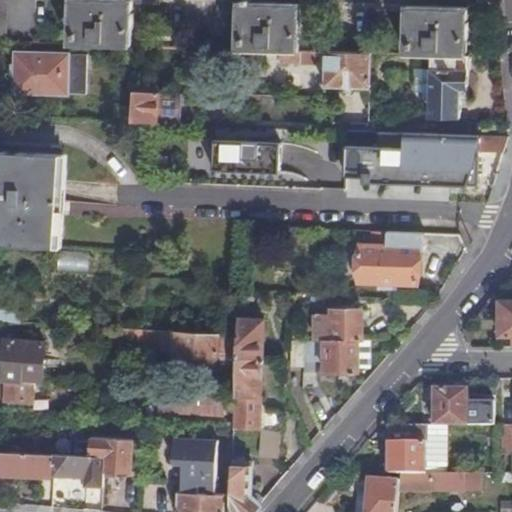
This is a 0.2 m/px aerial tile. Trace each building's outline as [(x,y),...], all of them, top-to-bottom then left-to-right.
[(71,28),(70,45),(129,48),(129,30),(133,30),(134,30),(134,16),(132,16),(132,0),(71,0),(71,13),(73,13),(72,28),(71,28)] [(239,51),(282,53),(296,53),(297,35),(301,35),(302,35),(303,21),(300,21),(301,6),(253,4),(252,0),(246,0),(247,4),(241,3),(240,18),(243,19),(242,33),(240,33),(239,51)] [(465,41),(468,41),(469,41),(470,26),(469,26),(469,11),(409,10),(408,22),(410,22),(409,39),(408,39),(407,57),(433,57),(464,59),(465,41)] [(281,65),(303,65),(303,53),(300,53),(296,53),(282,53),(281,65)] [(318,66),(318,54),(303,53),(303,65),(318,66)] [(89,96),(88,56),(16,54),(15,94),(89,96)] [(327,87),(372,89),(373,56),(328,54),(327,87)] [(469,92),(471,59),(468,59),(464,59),(433,57),(433,70),(432,94),(427,94),(427,102),(432,102),(432,119),(461,121),(462,92),(469,92)] [(417,94),(427,94),(432,94),(433,70),(417,70),(417,94)] [(133,123),(180,125),(182,93),(159,92),(159,94),(136,93),(135,93),(133,109),(133,123)] [(121,109),(120,122),(133,123),(133,109),(121,109)] [(505,153),(510,138),(348,132),(346,176),(365,177),(365,183),(478,187),(479,173),(480,152),(505,153)] [(214,171),(281,175),(282,144),(215,141),(214,171)] [(0,244),(56,248),(61,155),(1,152),(0,159),(0,244)] [(478,187),(495,187),(498,176),(479,173),(478,187)] [(389,248),(374,248),(361,247),(359,282),(419,286),(421,251),(423,250),(424,234),(390,233),(389,248)] [(390,233),(375,233),(374,248),(389,248),(390,233)] [(60,270),(89,271),(90,253),(60,251),(60,270)] [(257,292),(241,291),(240,303),(256,304),(257,292)] [(511,300),(500,300),(500,336),(511,335),(511,300)] [(360,343),(363,343),(363,311),(334,311),(334,323),(320,322),(319,342),(360,343)] [(265,321),(239,320),(239,336),(239,357),(238,362),(238,395),(236,426),(236,431),(262,432),(264,370),(265,321)] [(131,329),(120,328),(118,349),(129,350),(131,329)] [(239,336),(131,329),(129,350),(163,353),(163,351),(199,354),(199,360),(202,363),(214,364),(217,362),(218,355),(221,355),(239,357),(239,336)] [(36,383),(44,384),(46,345),(6,341),(3,381),(8,380),(36,383)] [(360,372),(360,343),(319,342),(293,343),(292,367),(313,368),(313,353),(318,353),(318,364),(327,364),(327,373),(360,372)] [(34,403),(36,383),(8,380),(7,400),(34,403)] [(436,426),(469,426),(469,390),(436,389),(436,426)] [(159,411),(226,416),(227,398),(160,394),(159,411)] [(511,425),(511,404),(503,404),(503,425),(511,425)] [(429,426),(392,425),(390,474),(403,474),(427,473),(429,426)] [(264,457),(282,458),(283,432),(266,431),(264,457)] [(134,474),(136,440),(94,437),(93,458),(107,460),(106,472),(134,474)] [(183,493),(217,495),(220,446),(175,443),(175,464),(185,464),(183,493)] [(107,460),(93,458),(51,455),(0,453),(0,474),(86,478),(85,486),(106,488),(106,472),(107,460)] [(256,511),(262,505),(254,497),(254,465),(235,464),(233,496),(232,511),(256,511)] [(511,481),(511,472),(499,473),(499,481),(511,481)] [(427,473),(403,474),(402,481),(401,490),(475,491),(475,473),(427,473)] [(115,505),(132,507),(134,478),(117,476),(115,505)] [(398,511),(401,490),(402,481),(370,478),(366,511),(398,511)] [(227,511),(228,495),(217,495),(183,493),(181,493),(180,511),(227,511)]
